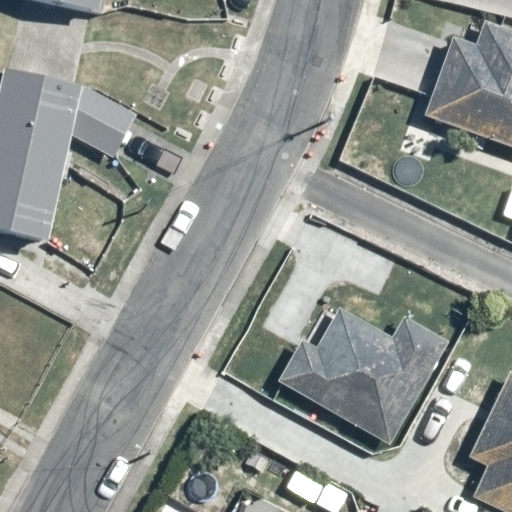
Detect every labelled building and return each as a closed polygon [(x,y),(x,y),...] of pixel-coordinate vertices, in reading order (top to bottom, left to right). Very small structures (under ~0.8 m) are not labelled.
[(21,0),(94,13),(96,0),(21,0)] [(427,114),(483,129),(480,141),(511,149),(511,33),(479,25),(473,47),(447,40),(427,114)] [(66,167),(69,153),(63,151),(66,135),(111,157),(135,115),(74,82),(0,67),(0,231),(44,239),(56,181),(63,183),(66,167)] [(402,316),(390,336),(338,306),(311,352),(303,347),(281,386),(385,446),(434,361),(446,341),(402,316)] [(511,373),(505,371),(466,455),(483,463),(473,484),(511,502),(511,373)]
